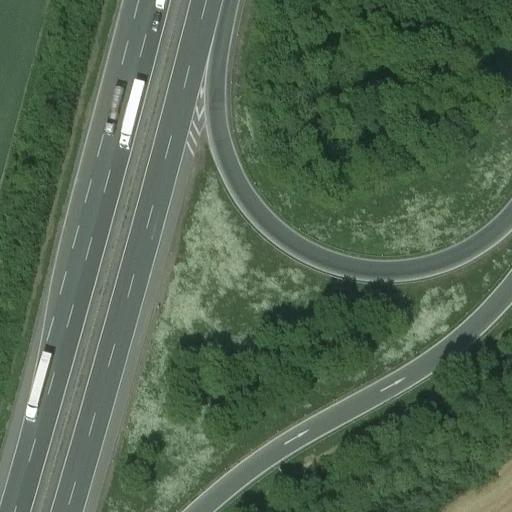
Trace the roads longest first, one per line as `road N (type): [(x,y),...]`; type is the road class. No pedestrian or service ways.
road 1 (motorway): [(70,511),(210,0)]
road 2 (motorway): [(155,0),(17,511)]
road 3 (motorway): [(511,218),(467,253),(397,268),(357,268),(284,237),(241,186),(217,104),(236,0)]
road 4 (motorway): [(198,511),(326,422),(448,353),(511,289)]
